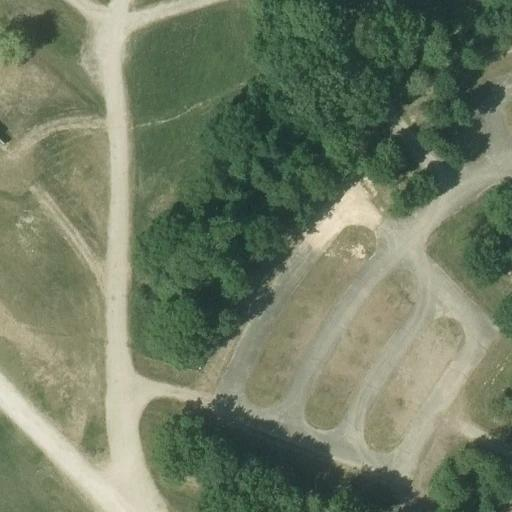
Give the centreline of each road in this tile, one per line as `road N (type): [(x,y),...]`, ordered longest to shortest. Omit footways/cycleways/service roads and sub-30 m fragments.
road 1 (track): [(116,0),(103,53),(133,511)]
road 2 (unclassified): [(321,0),(366,86),(451,197)]
road 3 (track): [(0,388),(120,511)]
road 4 (track): [(203,0),(108,24),(72,0)]
